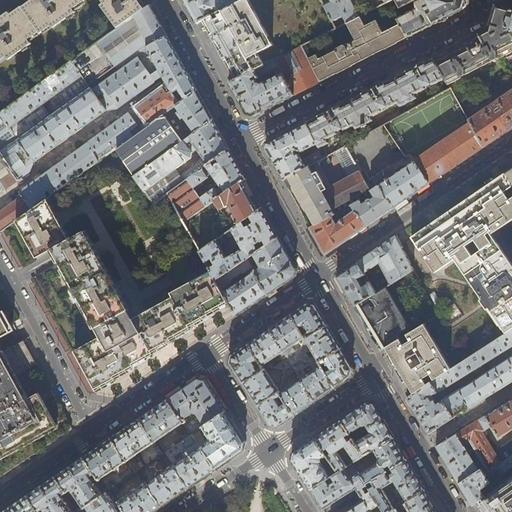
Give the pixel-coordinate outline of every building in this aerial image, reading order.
[(101,5),(117,28),(144,9),(138,0),(32,0),(22,7),(21,7),(11,14),(9,12),(0,17),(0,59),(6,55),(8,58),(31,42),(29,39),(39,32),(41,33),(51,26),(53,28),(75,12),(73,10),(86,0),(101,0),(104,3),(101,5)] [(183,0),(184,1),(197,23),(205,19),(242,0),(183,0)] [(324,5),(320,0),(242,0),(205,19),(213,35),(226,58),(237,78),(275,59),(301,46),(335,29),(332,21),(324,5)] [(329,0),(331,2),(324,5),(332,21),(341,17),(343,18),(346,23),(359,16),(350,0),(329,0)] [(376,0),(372,2),(375,9),(391,0),(376,0)] [(395,0),(400,8),(415,0),(418,0),(419,1),(417,3),(416,5),(416,7),(417,8),(397,19),(400,25),(401,28),(406,38),(413,34),(441,20),(463,9),(465,0),(395,0)] [(144,9),(117,28),(0,112),(0,192),(9,187),(30,171),(33,163),(48,152),(94,119),(107,110),(112,109),(117,108),(140,92),(162,76),(164,80),(167,85),(150,97),(116,122),(77,150),(38,179),(20,192),(20,193),(15,201),(10,204),(0,211),(0,232),(5,229),(17,220),(32,209),(47,198),(48,198),(45,194),(49,191),(52,195),(81,174),(79,170),(82,167),(85,171),(115,149),(110,142),(113,140),(119,147),(134,135),(131,131),(135,127),(139,132),(197,91),(184,67),(171,44),(152,10),(149,5),(144,9)] [(511,33),(506,24),(511,9),(496,5),(488,30),(453,48),(433,58),(446,80),(449,85),(462,78),(499,58),(499,59),(511,52),(511,33)] [(350,66),(406,38),(401,28),(383,36),(382,34),(375,21),(364,27),(359,16),(346,23),(354,41),(348,44),(346,43),(336,48),(334,51),(318,59),(316,55),(308,58),(320,82),(340,71),(350,66)] [(383,36),(401,28),(400,25),(382,34),(383,36)] [(308,58),(301,46),(275,59),(293,95),(298,93),(320,82),(308,58)] [(432,86),(446,80),(433,58),(399,75),(348,101),(307,122),(318,144),(320,147),(328,143),(326,140),(336,134),(335,132),(343,129),(344,131),(354,126),(356,129),(362,126),(363,128),(367,126),(366,124),(372,121),(370,117),(381,112),(380,110),(387,106),(388,108),(398,103),(401,107),(416,99),(415,95),(425,90),(424,88),(431,84),(432,86)] [(293,95),(275,59),(237,78),(229,83),(244,111),(246,114),(250,115),(253,116),(272,106),(293,95)] [(511,126),(511,89),(469,120),(471,123),(482,147),(511,126)] [(205,106),(197,91),(139,132),(134,135),(119,147),(117,148),(135,176),(213,120),(205,106)] [(376,123),(379,127),(384,125),(401,115),(398,110),(376,123)] [(223,138),(213,120),(135,176),(154,204),(168,193),(200,170),(197,165),(194,165),(180,175),(175,169),(191,157),(191,152),(197,148),(208,164),(212,161),(217,158),(229,149),(223,138)] [(302,152),(318,144),(307,122),(281,136),(268,142),(267,146),(266,149),(273,162),(283,180),(289,177),(313,164),(325,157),(321,150),(302,160),(300,155),(294,153),(295,150),(302,152)] [(478,149),(482,147),(471,123),(415,161),(429,183),(436,179),(478,149)] [(359,172),(344,147),(335,152),(349,178),(359,172)] [(215,165),(215,166),(212,161),(208,164),(200,170),(168,193),(184,222),(215,201),(241,183),(246,179),(237,164),(229,149),(217,158),(220,162),(218,163),(217,163),(216,164),(215,165)] [(410,158),(407,160),(405,161),(406,163),(408,162),(410,164),(392,176),(387,169),(374,178),(394,207),(412,195),(429,183),(415,161),(413,162),(410,158)] [(321,178),(313,164),(289,177),(291,182),(315,225),(332,216),(352,206),(360,202),(373,195),(366,183),(366,184),(359,172),(349,178),(323,191),(317,180),(321,178)] [(511,272),(486,235),(511,217),(511,186),(505,174),(502,176),(474,195),(435,221),(412,237),(434,270),(457,255),(510,331),(511,329),(511,272)] [(374,178),(366,183),(373,195),(375,198),(371,200),(370,200),(367,201),(367,203),(362,206),(360,202),(352,206),(354,211),(366,227),(380,217),(394,207),(374,178)] [(231,213),(235,219),(238,225),(243,221),(251,216),(257,212),(250,200),(241,183),(215,201),(218,207),(220,209),(226,206),(224,204),(228,202),(233,212),(231,213)] [(32,209),(17,220),(37,257),(53,249),(55,253),(59,260),(61,263),(101,337),(75,351),(80,361),(96,389),(115,378),(114,376),(134,365),(133,363),(154,351),(153,349),(158,346),(173,338),(172,336),(190,326),(189,324),(201,317),(209,313),(208,311),(228,300),(216,279),(211,270),(171,292),(173,296),(134,318),(86,231),(70,239),(47,198),(32,209)] [(215,209),(218,207),(215,201),(184,222),(200,251),(217,239),(227,232),(238,225),(235,219),(232,221),(231,220),(225,224),(215,209)] [(257,212),(251,216),(254,222),(246,227),(243,221),(238,225),(227,232),(230,237),(235,234),(243,248),(226,257),(217,239),(200,251),(211,270),(216,279),(247,258),(254,254),(259,250),(255,244),(264,240),(265,243),(263,244),(264,246),(278,237),(270,223),(262,209),(257,212)] [(336,225),(332,216),(315,225),(310,228),(324,253),(325,255),(346,241),(366,227),(354,211),(340,221),(339,223),(336,225)] [(357,263),(363,273),(379,263),(390,284),(414,270),(401,245),(396,236),(384,244),(357,263)] [(278,237),(264,246),(259,250),(254,254),(261,267),(259,268),(256,265),(252,267),(267,294),(278,287),(295,276),(296,270),(278,237)] [(252,305),(267,294),(252,267),(247,258),(216,279),(228,300),(236,316),(252,305)] [(375,293),(363,273),(357,263),(354,265),(337,276),(347,294),(354,307),(354,306),(375,293)] [(405,327),(385,288),(375,293),(354,306),(361,319),(377,345),(382,342),(385,347),(398,339),(398,336),(399,333),(399,332),(400,331),(405,327)] [(298,310),(291,315),(299,328),(304,325),(308,332),(303,335),(305,337),(305,338),(327,325),(321,315),(315,305),(308,303),(298,310)] [(0,353),(4,351),(15,345),(9,334),(13,331),(11,327),(3,313),(0,314),(0,353)] [(305,337),(303,335),(299,328),(291,315),(282,320),(269,329),(292,365),(299,361),(305,337)] [(341,348),(340,346),(327,325),(305,338),(305,337),(299,361),(321,365),(319,362),(341,348)] [(414,394),(449,371),(422,325),(398,339),(385,347),(390,355),(403,376),(414,394)] [(292,365),(269,329),(261,335),(248,344),(258,359),(262,366),(285,370),(292,365)] [(511,329),(510,331),(449,371),(414,394),(407,398),(414,409),(429,435),(448,422),(472,407),(492,394),(511,381),(511,329)] [(23,340),(15,345),(4,351),(0,353),(0,477),(23,462),(72,428),(61,409),(56,400),(36,364),(33,359),(26,344),(23,340)] [(254,362),(258,359),(248,344),(239,350),(231,355),(230,358),(230,363),(236,373),(243,383),(264,369),(262,366),(258,369),(254,362)] [(319,362),(321,365),(326,362),(330,369),(325,372),(335,388),(344,381),(351,377),(353,369),(347,359),(341,348),(319,362)] [(325,372),(321,365),(299,361),(292,365),(294,369),(300,379),(314,402),(322,396),(335,388),(325,372)] [(284,376),(294,369),(292,365),(285,370),(284,376)] [(265,369),(264,369),(243,383),(248,392),(257,406),(279,392),(280,393),(282,383),(275,385),(265,369)] [(185,387),(167,399),(181,420),(192,413),(197,413),(205,425),(225,411),(213,392),(205,380),(202,379),(198,378),(185,387)] [(300,379),(280,393),(281,396),(286,402),(294,416),(307,407),(314,402),(300,379)] [(277,399),(281,396),(280,393),(279,392),(257,406),(264,416),(270,426),(277,427),(288,419),(294,416),(286,402),(281,405),(277,399)] [(498,436),(511,427),(511,398),(481,418),(473,423),(461,431),(467,440),(478,460),(483,468),(482,468),(485,475),(502,462),(511,454),(511,438),(504,445),(503,445),(494,452),(485,436),(487,435),(487,433),(486,431),(485,431),(485,430),(492,426),(498,436)] [(151,411),(139,419),(155,441),(183,422),(181,420),(167,399),(151,411)] [(353,411),(340,420),(352,438),(355,436),(354,434),(353,434),(351,432),(363,425),(364,426),(366,425),(368,429),(383,420),(374,404),(366,402),(353,411)] [(235,427),(225,411),(205,425),(202,427),(209,440),(205,442),(201,436),(196,440),(216,469),(228,461),(244,450),(245,443),(235,427)] [(123,430),(111,438),(127,460),(135,473),(140,469),(132,457),(155,441),(139,419),(123,430)] [(353,440),(352,438),(340,420),(324,431),(315,438),(338,472),(345,468),(347,467),(337,451),(345,446),(355,461),(364,456),(355,442),(353,440)] [(383,420),(368,429),(370,433),(355,442),(364,456),(370,452),(394,438),(389,429),(383,420)] [(187,429),(191,435),(192,434),(200,429),(196,423),(187,429)] [(462,443),(467,440),(461,431),(436,445),(448,465),(459,484),(482,468),(483,468),(478,460),(474,462),(462,443)] [(216,469),(196,440),(192,434),(191,435),(165,452),(173,464),(189,487),(200,480),(216,469)] [(95,449),(83,457),(94,473),(99,480),(127,460),(111,438),(95,449)] [(311,490),(338,472),(315,438),(304,445),(293,453),(293,456),(292,460),(299,471),(311,490)] [(394,438),(370,452),(374,458),(377,456),(379,460),(378,463),(360,473),(367,484),(407,460),(401,449),(394,438)] [(482,494),(480,490),(482,489),(490,483),(496,479),(496,480),(501,476),(511,467),(511,454),(502,462),(485,475),(482,468),(459,484),(470,502),(472,505),(479,500),(484,496),(482,494)] [(72,465),(69,467),(93,502),(95,501),(97,499),(106,493),(107,492),(105,490),(101,493),(90,477),(94,473),(83,457),(72,465)] [(155,476),(146,483),(162,506),(173,498),(189,487),(173,464),(166,469),(158,458),(147,464),(155,476)] [(407,460),(367,484),(370,488),(381,506),(384,511),(388,511),(394,508),(383,489),(395,481),(398,487),(394,490),(398,498),(403,495),(406,501),(425,490),(413,470),(407,460)] [(67,468),(55,476),(66,493),(71,490),(82,506),(78,509),(79,511),(80,511),(93,502),(69,467),(67,468)] [(345,468),(338,472),(311,490),(323,509),(325,511),(324,511),(331,511),(349,501),(345,496),(356,489),(360,494),(370,488),(367,484),(360,473),(359,472),(350,477),(345,468)] [(43,484),(41,486),(58,511),(78,511),(79,511),(78,509),(73,511),(72,511),(62,496),(66,493),(55,476),(43,484)] [(511,511),(511,482),(489,498),(486,494),(484,496),(479,500),(486,511),(511,511)] [(119,502),(121,505),(123,508),(125,511),(153,511),(162,506),(146,483),(135,490),(134,488),(131,490),(132,492),(119,502)] [(39,487),(27,496),(36,509),(38,511),(43,509),(44,511),(58,511),(41,486),(39,487)] [(370,488),(360,494),(363,500),(352,507),(349,501),(331,511),(384,511),(381,506),(370,488)] [(425,490),(406,501),(412,511),(396,511),(394,508),(388,511),(438,511),(431,500),(425,490)] [(117,508),(106,493),(97,499),(100,503),(97,505),(95,501),(93,502),(80,511),(125,511),(124,511),(120,511),(119,511),(123,508),(121,505),(117,508)] [(31,511),(36,509),(27,496),(12,506),(2,511),(31,511)] [(275,511),(279,510),(280,511),(284,511),(276,498),(268,503),(269,505),(270,507),(273,511),(275,511)]
